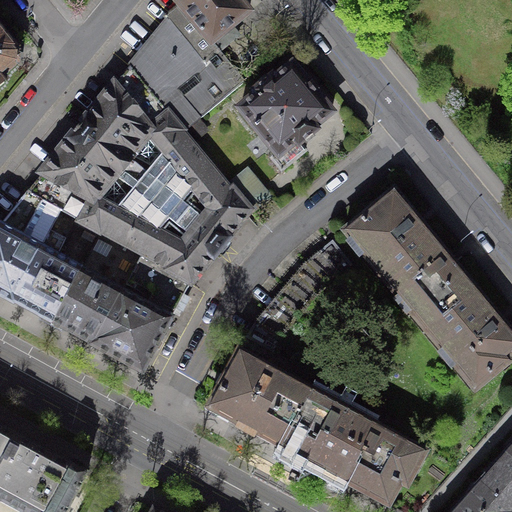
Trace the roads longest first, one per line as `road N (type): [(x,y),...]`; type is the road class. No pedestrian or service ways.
road 1 (residential): [(413,131),(279,243),(231,300),(147,439)]
road 2 (tertiary): [(413,131),(304,0)]
road 3 (tertiary): [(0,359),(147,439)]
road 4 (tertiary): [(511,251),(413,131)]
road 5 (tertiary): [(147,439),(280,511)]
road 6 (residential): [(0,151),(77,53)]
